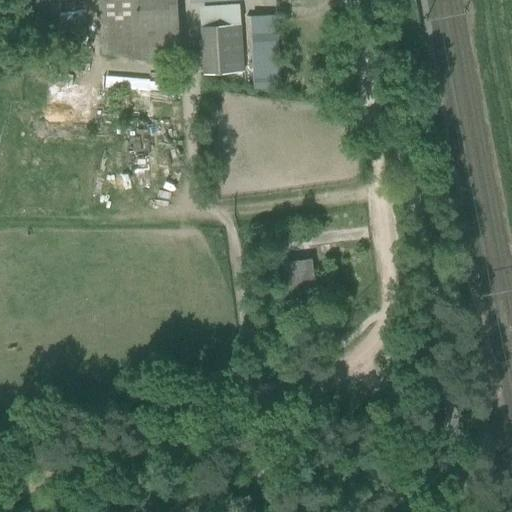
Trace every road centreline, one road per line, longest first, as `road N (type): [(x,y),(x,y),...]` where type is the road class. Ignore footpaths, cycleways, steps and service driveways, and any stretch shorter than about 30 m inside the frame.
road 1 (track): [(226,511),(335,362),(277,397),(0,491)]
road 2 (track): [(390,315),(366,104)]
road 3 (track): [(419,511),(390,315)]
